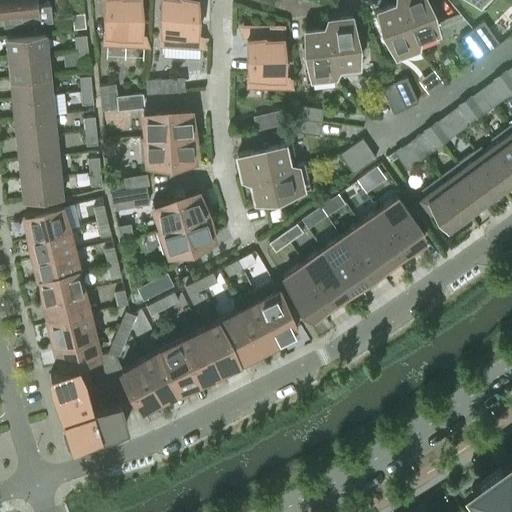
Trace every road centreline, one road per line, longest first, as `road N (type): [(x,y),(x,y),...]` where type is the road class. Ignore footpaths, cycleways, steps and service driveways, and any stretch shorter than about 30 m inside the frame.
road 1 (residential): [(511,228),(338,347),(156,441),(36,479)]
road 2 (tertiary): [(511,367),(281,511)]
road 3 (residential): [(36,479),(0,360)]
